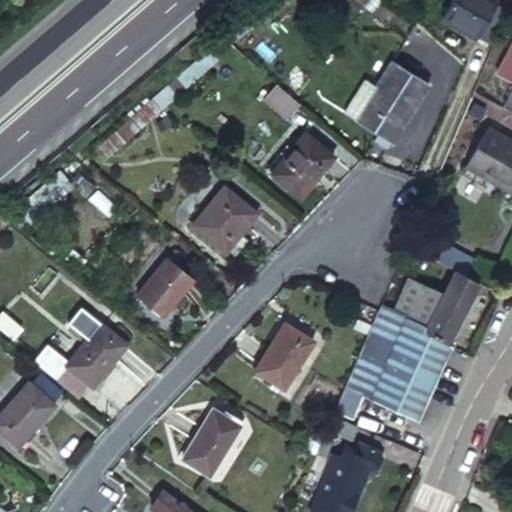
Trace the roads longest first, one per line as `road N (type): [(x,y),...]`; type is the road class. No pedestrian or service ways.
road 1 (unclassified): [(53,511),(85,463),(278,255),(368,196)]
road 2 (trunk): [(0,152),(177,0)]
road 3 (tertiary): [(511,331),(424,511)]
road 4 (trunk): [(108,0),(0,93)]
